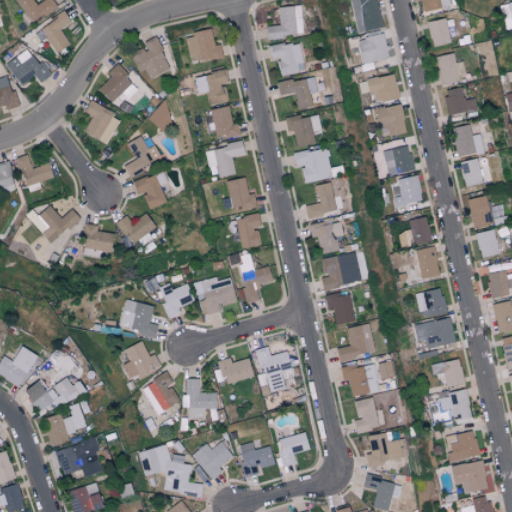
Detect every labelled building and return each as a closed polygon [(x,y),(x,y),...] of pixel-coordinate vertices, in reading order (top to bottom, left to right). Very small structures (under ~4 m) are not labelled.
[(41,0),(34,4),(32,0),(15,0),(28,23),(55,7),(51,0),(41,0)] [(348,0),(356,32),(380,26),(373,0),(348,0)] [(420,0),(422,10),(448,7),(447,0),(420,0)] [(277,6),(278,24),(264,25),(265,37),(302,35),(300,5),(277,6)] [(55,53),(68,44),(58,30),(70,22),(63,11),(38,28),(55,53)] [(427,20),(430,45),(448,43),(445,18),(427,20)] [(220,55),(218,44),(213,45),(210,29),(183,34),(188,62),(220,55)] [(386,58),(381,33),(355,38),(360,63),(386,58)] [(168,68),(153,36),(141,42),(144,48),(129,55),(137,72),(144,69),(148,78),(168,68)] [(297,40),(267,46),(270,60),(275,59),(279,75),(303,71),(297,40)] [(19,85),(33,75),(38,82),(47,75),(26,47),(3,64),(19,85)] [(462,81),(460,61),(454,62),(452,53),(434,55),(438,84),(462,81)] [(116,63),(106,72),(109,76),(96,88),(110,102),(132,81),(116,63)] [(193,76),(196,93),(205,91),(207,104),(226,100),(223,84),(226,83),(223,69),(193,76)] [(397,98),(393,74),(356,80),(358,94),(371,92),(372,102),(397,98)] [(18,105),(13,91),(10,92),(4,75),(0,76),(0,104),(3,104),(4,110),(18,105)] [(311,106),(309,93),(316,92),(313,76),(275,82),(278,95),(293,92),(296,108),(311,106)] [(463,99),(460,86),(442,90),(447,114),(475,108),(473,97),(463,99)] [(511,91),(503,93),(507,110),(511,108),(511,91)] [(82,131),(105,144),(119,117),(89,100),(83,111),(91,116),(82,131)] [(404,133),(400,104),(371,108),(374,128),(385,127),(386,135),(404,133)] [(208,109),(210,117),(204,119),(207,133),(214,131),(216,139),(238,133),(235,122),(231,123),(226,105),(208,109)] [(292,129),(295,146),(314,142),(313,134),(321,132),(316,112),(283,119),(286,130),(292,129)] [(478,133),(470,134),(468,123),(450,127),(456,157),(482,152),(478,133)] [(123,164),(128,177),(143,171),(141,165),(158,157),(148,133),(127,143),(134,159),(123,164)] [(203,149),(207,166),(216,164),(218,176),(233,173),(230,156),(243,154),(240,142),(203,149)] [(380,151),(387,176),(412,169),(406,145),(380,151)] [(52,178),(47,162),(30,167),(26,154),(15,157),(25,192),(39,188),(37,182),(52,178)] [(480,183),(475,158),(458,161),(463,186),(480,183)] [(0,161),(0,189),(13,187),(7,160),(0,161)] [(131,182),(136,194),(141,192),(148,208),(165,201),(153,173),(131,182)] [(399,195),(391,197),(393,206),(421,200),(416,174),(395,179),(399,195)] [(225,180),(228,197),(219,199),(221,210),(254,204),(252,192),(246,193),(243,177),(225,180)] [(336,211),(328,182),(314,185),(318,202),(303,205),(306,218),(336,211)] [(470,227),(490,225),(486,195),(467,198),(470,227)] [(77,217),(69,209),(60,218),(47,204),(37,215),(30,208),(23,215),(50,243),(77,217)] [(151,237),(147,233),(155,227),(144,213),(131,223),(124,215),(116,221),(137,248),(151,237)] [(258,244),(254,227),(259,226),(257,213),(234,218),(240,248),(258,244)] [(409,244),(429,241),(425,216),(406,219),(409,244)] [(307,223),(310,238),(316,236),(319,253),(338,250),(336,236),(342,235),(339,221),(331,223),(330,219),(307,223)] [(96,225),(84,223),(80,247),(109,252),(113,233),(95,230),(96,225)] [(478,258),(497,255),(494,229),(474,232),(478,258)] [(419,277),(437,275),(433,246),(410,249),(412,267),(418,267),(419,277)] [(271,282),(267,266),(252,269),(249,253),(239,255),(241,264),(237,265),(246,303),(258,300),(254,285),(271,282)] [(319,258),(322,275),(319,275),(321,289),(350,285),(346,254),(319,258)] [(507,295),(506,290),(511,289),(511,272),(507,273),(506,269),(485,272),(489,298),(507,295)] [(235,301),(229,277),(216,280),(215,276),(198,281),(203,299),(198,300),(202,315),(219,310),(218,306),(235,301)] [(180,313),(177,307),(192,300),(184,283),(170,289),(167,283),(157,287),(163,301),(160,302),(167,319),(180,313)] [(421,310),(423,317),(445,312),(439,287),(412,293),(417,312),(421,310)] [(335,325),(354,322),(348,294),(339,296),(338,292),(323,295),(326,308),(331,308),(335,325)] [(152,306),(124,298),(117,326),(153,336),(156,325),(148,322),(152,306)] [(492,303),(494,331),(511,328),(511,304),(509,305),(509,301),(492,303)] [(424,348),(453,342),(448,317),(419,322),(424,348)] [(335,348),(337,359),(373,353),(368,323),(345,327),(348,345),(335,348)] [(511,367),(511,336),(500,337),(503,369),(511,367)] [(123,348),(128,361),(122,364),(128,380),(158,368),(153,354),(147,356),(141,341),(123,348)] [(0,375),(17,386),(36,355),(21,346),(12,361),(2,355),(0,358),(0,375)] [(255,349),(267,393),(284,388),(282,378),(292,376),(285,351),(268,355),(266,346),(255,349)] [(223,384),(252,376),(247,358),(230,362),(229,357),(217,360),(223,384)] [(443,378),(444,386),(462,383),(458,359),(429,363),(432,380),(443,378)] [(350,397),(378,391),(371,362),(338,369),(341,380),(346,379),(350,397)] [(172,384),(165,372),(140,388),(156,414),(178,400),(169,385),(172,384)] [(22,390),(37,411),(51,402),(56,409),(84,390),(77,380),(70,385),(64,377),(50,386),(51,387),(44,392),(36,380),(22,390)] [(215,409),(215,392),(198,392),(198,378),(185,378),(186,418),(204,418),(204,409),(215,409)] [(444,392),(445,396),(436,398),(439,410),(448,408),(451,420),(470,417),(465,388),(444,392)] [(351,420),(354,433),(378,428),(371,397),(352,401),(356,419),(351,420)] [(49,445),(67,441),(65,433),(84,428),(78,403),(67,405),(70,416),(60,418),(59,413),(42,417),(49,445)] [(444,436),(447,452),(445,453),(446,461),(477,456),(473,431),(444,436)] [(280,466),(294,464),(292,452),(306,450),(304,433),(275,438),(280,466)] [(366,435),(368,454),(364,454),(365,464),(407,458),(404,439),(386,441),(385,433),(366,435)] [(61,474),(79,469),(82,477),(100,471),(94,451),(97,450),(94,438),(54,450),(61,474)] [(205,443),(190,454),(209,480),(221,471),(218,466),(231,456),(220,441),(209,449),(205,443)] [(267,446),(253,450),(250,441),(236,446),(245,477),(256,473),(255,469),(272,464),(267,446)] [(137,452),(143,476),(165,470),(163,490),(183,492),(184,496),(200,498),(201,483),(188,482),(190,464),(182,464),(182,455),(177,455),(167,457),(167,452),(165,444),(137,452)] [(0,451),(0,482),(13,479),(6,450),(0,451)] [(450,464),(452,484),(461,483),(462,492),(485,490),(482,461),(450,464)] [(374,489),(371,507),(387,510),(389,495),(397,497),(400,483),(363,476),(361,487),(374,489)] [(71,511),(84,511),(101,507),(93,482),(65,491),(71,511)] [(0,505),(3,505),(5,511),(6,511),(23,507),(16,485),(0,489),(0,505)] [(470,498),(471,505),(457,508),(457,511),(490,511),(488,495),(470,498)] [(164,511),(187,511),(181,501),(164,511)]
